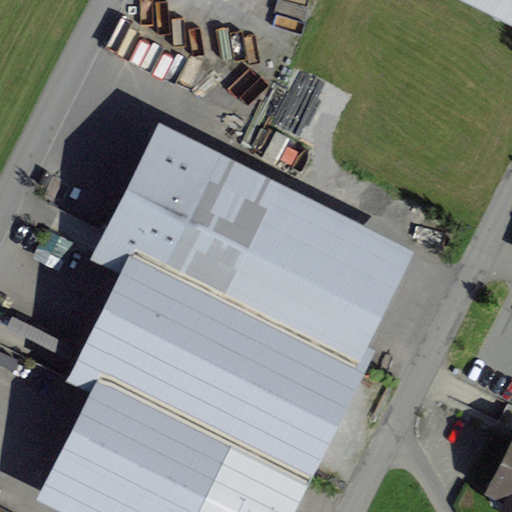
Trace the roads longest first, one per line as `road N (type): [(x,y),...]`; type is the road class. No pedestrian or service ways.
road 1 (unknown): [(69,86),(359,251)]
road 2 (unclassified): [(398,420),(511,195)]
road 3 (unclassified): [(113,0),(0,221)]
